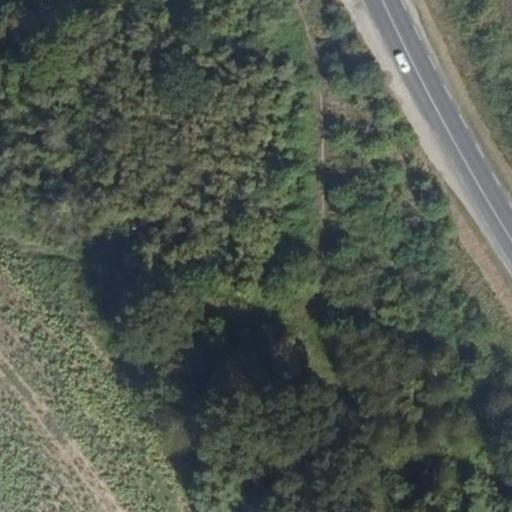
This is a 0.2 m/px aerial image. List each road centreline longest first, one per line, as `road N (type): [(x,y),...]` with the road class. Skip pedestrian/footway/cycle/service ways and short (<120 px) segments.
road 1 (secondary): [(511,242),(382,0)]
road 2 (track): [(336,324),(389,511)]
